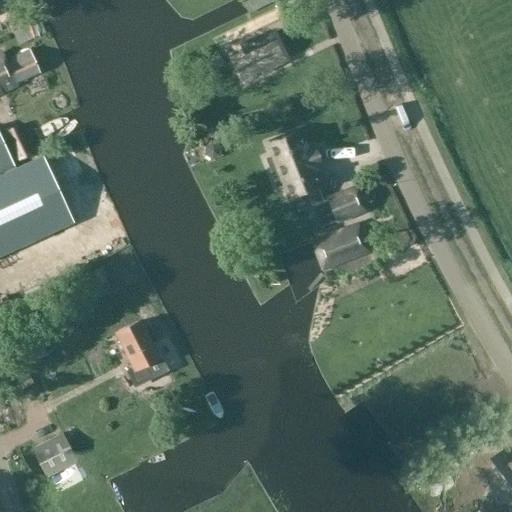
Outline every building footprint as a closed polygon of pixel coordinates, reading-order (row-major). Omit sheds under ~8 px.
[(287,61),(276,38),(272,31),(288,24),(281,11),(253,25),(253,24),(227,36),(233,50),(238,48),(241,55),(230,60),(240,81),(266,68),(267,71),(287,61)] [(8,63),(3,53),(0,54),(0,94),(18,86),(17,83),(39,72),(30,52),(8,63)] [(34,154),(21,126),(5,133),(17,161),(34,154)] [(318,187),(319,187),(312,169),(319,166),(312,148),(305,150),(298,133),(285,138),(268,145),(272,157),(265,159),(277,190),(284,187),(289,199),(306,192),(312,206),(323,202),(318,187)] [(41,158),(15,170),(0,137),(0,256),(72,223),(41,158)] [(336,223),(364,212),(355,189),(327,200),(336,223)] [(312,243),(322,269),(367,252),(357,226),(312,243)] [(159,359),(141,322),(116,335),(135,372),(159,359)] [(33,449),(47,477),(76,462),(62,434),(33,449)]
